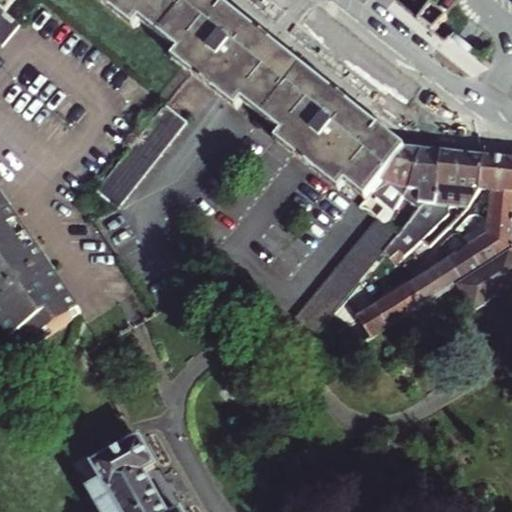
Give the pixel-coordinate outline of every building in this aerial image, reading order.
[(0,0),(0,6),(7,13),(17,0),(0,0)] [(405,150),(219,0),(99,0),(135,29),(142,20),(180,51),(174,59),(237,111),(243,103),(283,135),(276,143),(339,193),(346,186),(364,200),(370,192),(405,150)] [(0,45),(2,48),(22,25),(7,13),(0,6),(0,45)] [(431,7),(419,22),(437,38),(450,23),(431,7)] [(188,120),(163,101),(93,190),(118,209),(188,120)] [(423,152),(405,150),(370,192),(379,200),(369,212),(378,219),(385,224),(399,205),(407,192),(410,192),(423,152)] [(443,154),(423,152),(410,192),(417,193),(418,204),(415,203),(412,209),(416,211),(421,205),(432,207),(443,154)] [(454,155),(443,154),(432,207),(421,205),(416,211),(405,229),(372,270),(378,276),(389,263),(395,267),(423,241),(425,243),(448,219),(449,211),(465,214),(479,193),(483,158),(465,156),(461,159),(457,158),(454,155)] [(511,160),(487,158),(484,193),(479,206),(493,208),(492,219),(511,220),(511,160)] [(0,185),(0,263),(33,245),(0,185)] [(398,234),(385,224),(378,219),(298,319),(318,336),(398,234)] [(511,220),(492,219),(491,234),(489,236),(504,257),(511,251),(511,220)] [(504,257),(489,236),(470,248),(483,270),(504,257)] [(78,326),(33,245),(0,263),(0,332),(16,362),(78,326)] [(483,270),(470,248),(450,261),(464,283),(483,270)] [(511,288),(511,251),(504,257),(483,270),(464,283),(457,287),(474,314),(511,288)] [(464,283),(450,261),(431,273),(445,295),(457,287),(464,283)] [(445,295),(431,273),(413,285),(427,306),(445,295)] [(427,306),(413,285),(396,296),(410,317),(427,306)] [(410,317),(396,296),(377,309),(391,330),(410,317)] [(391,330),(377,309),(358,320),(373,341),(391,330)] [(373,341),(358,320),(343,331),(359,351),(373,341)] [(359,351),(343,331),(318,352),(333,367),(359,351)] [(165,511),(144,476),(156,469),(141,442),(100,465),(93,455),(76,465),(102,511),(165,511)]
